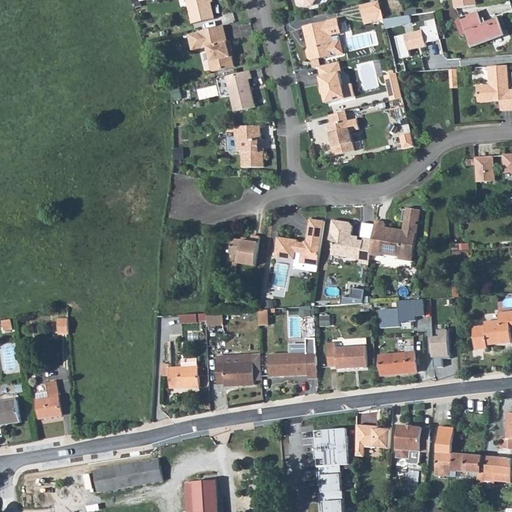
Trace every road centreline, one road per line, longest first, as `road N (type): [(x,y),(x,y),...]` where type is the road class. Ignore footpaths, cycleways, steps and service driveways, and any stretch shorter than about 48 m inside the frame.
road 1 (tertiary): [(294,410),(2,462)]
road 2 (residential): [(511,132),(453,140),(386,193),(296,196)]
road 3 (tertiary): [(511,385),(294,410)]
road 4 (residential): [(296,196),(292,120),(258,0)]
